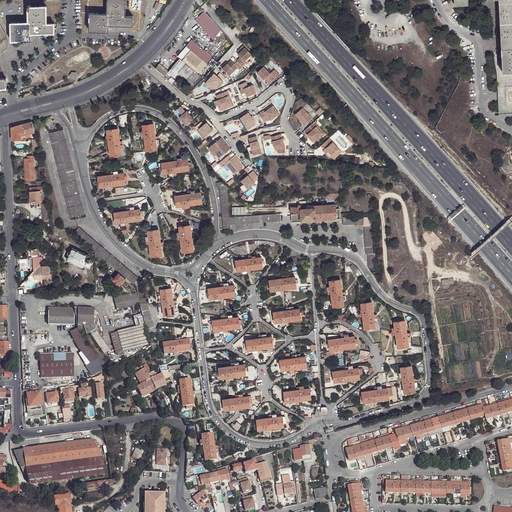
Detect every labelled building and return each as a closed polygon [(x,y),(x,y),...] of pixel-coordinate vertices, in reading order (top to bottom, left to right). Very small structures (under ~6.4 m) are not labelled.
[(126,0),(107,0),(107,13),(90,13),(89,31),(108,32),(109,25),(118,25),(133,26),(133,16),(126,16),(126,0)] [(316,3),(323,13),(327,9),(318,0),(314,0),(313,1),(316,3)] [(511,24),(511,2),(498,3),(499,25),(511,24)] [(30,6),(27,6),(28,22),(11,22),(11,41),(31,40),(31,33),(54,32),(53,23),(46,23),(46,5),(30,6)] [(214,23),(206,14),(199,19),(208,30),(213,27),(214,23)] [(511,46),(511,24),(499,25),(500,35),(500,40),(500,43),(501,47),(511,46)] [(204,50),(203,49),(192,39),(186,46),(191,50),(185,57),(197,68),(203,61),(207,64),(212,59),(213,58),(211,56),(213,53),(207,47),(204,50)] [(511,46),(501,47),(501,67),(502,72),(511,72),(511,46)] [(241,60),(238,64),(242,69),(246,66),(245,65),(253,58),(246,51),(240,56),(239,57),(241,60)] [(186,63),(180,58),(170,70),(167,73),(180,84),(185,78),(194,85),(201,77),(197,74),(191,69),(186,63)] [(253,58),(245,65),(246,66),(247,68),(255,61),(253,58)] [(161,62),(158,65),(167,73),(170,70),(161,62)] [(242,69),(238,64),(235,67),(232,63),(229,66),(223,71),(229,78),(238,71),(240,73),(243,70),(242,69)] [(158,65),(155,69),(164,77),(167,73),(158,65)] [(511,72),(502,72),(501,67),(495,68),(496,72),(497,91),(497,99),(498,115),(511,113),(511,72)] [(264,71),(257,77),(263,85),(264,84),(269,89),(275,84),(264,71)] [(214,76),(205,85),(209,89),(210,88),(213,91),(221,83),(214,76)] [(241,87),(243,91),(245,90),(249,98),(258,94),(254,86),(250,88),(248,83),(241,87)] [(229,92),(217,97),(219,102),(218,103),(219,107),(221,111),(233,106),(229,98),(231,97),(229,92)] [(233,106),(221,111),(222,113),(235,107),(231,97),(229,98),(233,106)] [(185,113),(181,107),(175,111),(180,117),(179,117),(186,125),(193,119),(187,112),(185,113)] [(275,107),(266,113),(265,112),(260,115),(266,123),(271,120),(272,121),(281,115),(275,107)] [(304,109),(297,115),(306,126),(314,119),(304,109)] [(250,114),(242,119),(251,131),(257,126),(254,123),(256,122),(250,114)] [(35,132),(32,122),(22,124),(25,135),(29,134),(33,132),(35,132)] [(203,122),(197,127),(199,130),(200,129),(207,137),(214,131),(214,130),(212,128),(208,123),(205,125),(203,122)] [(316,123),(306,131),(310,135),(308,136),(314,142),(323,134),(318,128),(319,127),(316,123)] [(25,135),(22,124),(11,127),(12,140),(21,140),(21,136),(22,136),(25,135)] [(146,125),(142,126),(143,132),(144,135),(141,136),(141,139),(144,139),(146,152),(150,151),(150,153),(154,153),(154,150),(157,150),(156,144),(159,144),(158,140),(158,136),(155,137),(154,124),(150,125),(146,125)] [(323,134),(314,142),(316,144),(326,135),(319,127),(318,128),(323,134)] [(110,130),(107,131),(107,136),(108,140),(106,140),(106,144),(109,144),(111,156),(114,156),(114,158),(119,157),(118,155),(122,155),(120,148),(123,147),(122,141),(120,142),(118,129),(114,130),(113,128),(109,128),(110,130)] [(85,214),(63,130),(50,133),(70,218),(85,214)] [(271,135),(266,136),(267,140),(273,138),(277,150),(279,149),(280,153),(286,153),(286,147),(284,140),(284,138),(282,134),(273,137),(271,135)] [(257,136),(249,138),(254,155),(261,153),(257,136)] [(222,138),(212,146),(216,150),(218,153),(217,155),(220,158),(231,149),(222,138)] [(340,149),(331,139),(323,146),(326,150),(327,149),(333,156),(340,149)] [(333,156),(327,149),(326,150),(325,151),(331,158),(336,159),(343,152),(340,149),(333,156)] [(27,156),(28,158),(24,159),(25,183),(29,183),(29,181),(34,181),(33,155),(27,156)] [(226,163),(236,175),(244,168),(239,162),(235,157),(226,163)] [(175,162),(162,163),(163,174),(173,173),(176,172),(179,172),(189,170),(189,167),(188,162),(188,160),(182,160),(181,161),(178,161),(175,162)] [(124,173),(119,174),(114,174),(111,175),(98,177),(98,180),(97,180),(97,183),(99,183),(100,188),(105,187),(109,186),(113,186),(125,184),(125,181),(127,181),(127,176),(124,176),(124,173)] [(249,175),(242,181),(249,189),(255,183),(255,182),(259,179),(256,175),(254,176),(251,178),(249,175)] [(225,190),(220,190),(224,229),(231,228),(228,189),(225,190)] [(36,201),(37,203),(41,203),(40,190),(30,191),(31,201),(32,201),(36,201)] [(182,206),(186,206),(190,205),(203,203),(202,200),(204,199),(204,196),(202,196),(201,193),(196,193),(191,194),(188,195),(175,196),(176,200),(176,203),(176,207),(182,206)] [(50,217),(48,203),(41,204),(43,218),(50,217)] [(315,207),(316,220),(336,218),(335,205),(334,204),(314,206),(314,207),(315,207)] [(292,222),(301,221),(300,209),(300,206),(298,206),(293,207),(291,207),(292,222)] [(311,220),(316,220),(315,207),(314,207),(307,208),(302,208),(300,209),(301,221),(311,220)] [(125,222),(128,222),(141,220),(141,216),(143,216),(143,211),(140,212),(140,209),(135,210),(131,210),(127,211),(114,212),(116,224),(121,223),(125,222)] [(281,213),(232,217),(233,224),(281,220),(281,213)] [(346,224),(364,225),(364,217),(346,216),(346,224)] [(181,226),(179,227),(180,232),(180,236),(181,240),(183,252),(193,251),(193,245),(192,242),(192,238),(190,225),(186,226),(185,223),(181,224),(181,226)] [(132,283),(133,284),(137,278),(79,228),(74,233),(94,251),(95,252),(117,271),(126,278),(128,280),(131,282),(132,283)] [(161,246),(160,242),(159,229),(148,231),(148,238),(149,240),(150,244),(151,257),(155,256),(157,256),(162,255),(161,248),(161,246)] [(70,252),(69,255),(66,260),(83,268),(84,266),(87,261),(88,258),(89,256),(72,248),(70,252)] [(39,249),(36,249),(27,250),(28,257),(29,257),(29,267),(30,267),(31,275),(34,275),(37,275),(42,274),(42,278),(49,278),(48,266),(40,266),(40,264),(42,262),(41,256),(40,257),(39,249)] [(248,256),(248,258),(235,261),(237,271),(242,271),(246,270),(250,270),(263,268),(261,257),(256,258),(256,256),(251,256),(248,256)] [(119,273),(117,275),(113,279),(120,285),(124,280),(126,279),(119,273)] [(289,277),(285,278),(282,278),(269,280),(271,291),(276,291),(280,290),(283,290),(296,288),(296,285),(295,282),(295,277),(289,277)] [(331,290),(331,293),(333,306),(336,306),(336,308),(339,307),(339,306),(341,305),(344,305),(343,300),(343,298),(342,296),(342,292),(340,279),(330,281),(330,286),(331,290)] [(160,302),(163,302),(165,315),(175,313),(175,308),(177,307),(176,300),(173,301),(172,288),(168,288),(167,285),(163,286),(164,289),(161,289),(162,294),(159,295),(160,302)] [(209,299),(215,298),(219,298),(223,298),(235,296),(234,285),(229,286),(224,286),(221,287),(208,288),(209,291),(207,292),(207,297),(209,297),(209,298),(209,299)] [(138,298),(137,292),(114,298),(117,310),(139,305),(138,298)] [(374,318),(374,315),(372,302),(361,303),(362,309),(363,313),(360,313),(360,317),(363,316),(365,329),(370,328),(373,328),(376,328),(375,322),(374,318)] [(144,324),(146,329),(154,327),(148,306),(140,308),(141,313),(144,324)] [(83,326),(93,327),(93,310),(77,309),(77,327),(83,326)] [(289,310),(286,311),(274,312),(275,323),(280,322),(284,322),(288,321),(300,319),(299,309),(294,310),(289,310)] [(74,324),(74,311),(48,311),(48,324),(74,324)] [(144,324),(141,313),(134,315),(136,326),(144,324)] [(223,330),(227,329),(240,327),(239,324),(239,320),(238,317),(233,317),(229,318),(225,318),(212,320),(213,323),(211,324),(211,329),(213,328),(214,330),(214,331),(219,330),(223,330)] [(396,335),(398,348),(401,347),(401,349),(407,348),(406,346),(409,346),(408,340),(408,336),(407,333),(405,320),(394,322),(395,327),(393,328),(394,335),(396,335)] [(95,329),(93,327),(83,326),(86,335),(90,332),(95,329)] [(117,332),(122,352),(148,346),(143,326),(117,332)] [(78,328),(70,332),(73,339),(78,348),(83,355),(90,363),(98,358),(95,355),(89,347),(83,337),(78,328)] [(109,350),(95,329),(90,332),(104,354),(109,350)] [(115,353),(122,352),(117,332),(110,333),(115,353)] [(330,350),(335,349),(339,349),(343,348),(356,347),(356,344),(355,339),(355,336),(348,337),(346,337),(342,337),(329,339),(329,342),(329,345),(330,350)] [(263,338),(259,339),(246,340),(247,343),(248,349),(248,351),(253,350),(257,350),(260,349),(274,347),(272,337),(266,337),(263,338)] [(170,354),(174,353),(178,353),(190,351),(189,348),(189,344),(188,340),(183,341),(179,341),(176,342),(163,343),(164,354),(170,354)] [(0,353),(8,354),(8,342),(0,341),(0,353)] [(352,363),(360,359),(358,353),(350,356),(352,363)] [(73,354),(39,355),(40,379),(74,378),(73,354)] [(281,370),(286,370),(290,369),(294,369),(307,367),(305,356),(300,357),(296,357),(293,358),(280,359),(280,361),(278,362),(278,366),(281,366),(281,370)] [(144,368),(148,374),(152,372),(147,364),(143,366),(144,368)] [(229,377),(233,377),(246,375),(244,364),(239,365),(235,365),(231,366),(219,368),(219,373),(220,376),(220,378),(225,378),(229,377)] [(344,381),(347,380),(360,379),(360,376),(362,376),(361,369),(359,370),(359,368),(353,368),(353,365),(349,366),(346,367),(346,369),(333,371),(333,376),(334,378),(334,382),(340,381),(344,381)] [(402,377),(403,380),(405,393),(408,393),(408,395),(413,394),(413,392),(415,392),(415,386),(414,382),(414,379),(412,365),(408,366),(404,367),(401,367),(402,373),(402,377)] [(143,377),(148,374),(144,368),(135,374),(141,385),(146,382),(143,377)] [(150,377),(148,374),(143,377),(146,382),(152,391),(155,389),(156,389),(150,379),(151,379),(150,377)] [(156,389),(166,385),(162,374),(151,379),(150,379),(156,389)] [(193,400),(192,396),(192,392),(190,379),(179,381),(180,388),(180,390),(181,394),(183,406),(186,406),(191,405),(193,405),(193,400)] [(141,385),(137,387),(143,397),(152,392),(152,391),(146,382),(141,385)] [(97,400),(104,398),(102,383),(95,384),(97,400)] [(375,390),(362,392),(363,396),(360,396),(361,400),(363,399),(364,402),(369,402),(370,402),(373,401),(377,401),(390,399),(389,396),(393,396),(392,388),(383,389),(383,386),(375,388),(375,390)] [(295,401),(299,401),(311,399),(310,388),(305,389),(300,389),(300,387),(296,387),(297,390),(284,391),(286,403),(291,402),(295,401)] [(90,388),(86,388),(81,389),(78,390),(79,397),(80,397),(83,396),(86,396),(86,398),(91,397),(90,388)] [(63,391),(63,393),(64,400),(74,398),(73,391),(72,389),(63,391)] [(40,391),(27,393),(29,409),(27,409),(28,418),(46,415),(44,404),(42,404),(40,391)] [(57,393),(46,394),(47,404),(58,402),(57,393)] [(224,410),(230,410),(234,409),(238,409),(250,407),(250,404),(252,404),(252,398),(249,398),(249,396),(242,397),(239,397),(236,398),(223,400),(224,410)] [(502,415),(509,413),(506,402),(502,404),(498,405),(502,415)] [(483,405),(478,406),(476,407),(479,418),(486,416),(484,409),(483,406),(483,405)] [(495,417),(502,415),(498,405),(491,407),(495,417)] [(479,418),(476,407),(472,408),(469,410),(472,420),(479,418)] [(487,408),(484,409),(486,416),(487,420),(495,417),(491,407),(487,408)] [(64,409),(62,409),(63,420),(71,419),(69,408),(64,409)] [(472,420),(469,410),(465,410),(461,412),(464,422),(472,420)] [(464,422),(461,412),(458,412),(454,414),(457,424),(464,422)] [(457,424),(454,414),(451,415),(447,416),(450,427),(457,424)] [(267,429),(271,428),(284,427),(284,424),(286,424),(285,418),(283,419),(283,418),(282,416),(277,417),(273,418),(270,418),(262,419),(262,417),(259,417),(259,419),(257,420),(258,430),(263,430),(267,429)] [(450,427),(447,416),(444,417),(440,418),(443,429),(450,427)] [(443,429),(440,418),(435,419),(433,420),(436,431),(443,429)] [(436,431),(433,420),(429,421),(425,422),(428,433),(436,431)] [(241,426),(237,422),(232,426),(237,430),(241,426)] [(428,433),(425,422),(418,424),(422,435),(424,434),(428,433)] [(417,437),(422,435),(418,424),(411,426),(414,437),(417,437)] [(407,439),(414,437),(411,426),(408,427),(404,429),(407,439)] [(400,442),(407,439),(404,429),(400,429),(396,431),(396,432),(397,435),(399,442),(400,442)] [(202,442),(202,445),(203,448),(205,461),(215,460),(215,454),(214,450),(214,447),(212,434),(208,434),(207,432),(203,432),(203,435),(201,435),(202,442)] [(390,437),(393,448),(400,445),(400,442),(399,442),(397,435),(393,436),(390,437)] [(386,438),(383,439),(386,450),(393,448),(390,437),(386,438)] [(23,449),(27,475),(27,477),(31,476),(32,480),(28,480),(28,482),(31,484),(105,474),(102,458),(93,439),(23,449)] [(386,450),(383,439),(379,440),(376,441),(379,452),(386,450)] [(499,442),(500,450),(511,448),(510,444),(509,440),(499,442)] [(379,452),(376,441),(372,442),(368,443),(372,454),(379,452)] [(364,456),(372,454),(368,443),(365,444),(361,445),(364,456)] [(311,455),(309,445),(301,446),(301,448),(302,456),(311,455)] [(357,458),(364,456),(361,445),(354,448),(357,458)] [(135,447),(132,456),(136,458),(140,449),(135,447)] [(290,449),(290,447),(278,450),(280,456),(291,453),(291,450),(290,449)] [(302,456),(301,448),(294,449),(295,461),(302,460),(302,456)] [(350,460),(357,458),(354,448),(351,449),(347,450),(350,460)] [(500,450),(501,457),(511,455),(511,448),(500,450)] [(23,449),(13,451),(25,475),(27,475),(23,449)] [(166,451),(157,451),(156,466),(165,467),(166,451)] [(263,463),(261,455),(254,458),(257,465),(263,463)] [(511,455),(501,457),(503,465),(511,462),(511,455)] [(254,461),(242,464),(243,469),(245,474),(257,470),(256,467),(254,461)] [(504,472),(511,470),(511,462),(503,465),(504,472)] [(242,463),(232,466),(233,471),(234,472),(236,472),(243,469),(242,464),(242,463)] [(266,463),(263,463),(257,465),(261,479),(270,477),(266,463)] [(217,469),(217,472),(219,481),(230,479),(228,470),(225,470),(225,469),(224,467),(217,469)] [(207,472),(207,475),(209,484),(214,482),(219,481),(217,472),(217,469),(207,472)] [(209,484),(207,475),(199,477),(199,479),(201,486),(209,484)] [(117,478),(111,479),(78,484),(78,488),(79,489),(104,486),(117,481),(117,478)] [(0,486),(20,493),(18,484),(0,482),(0,486)] [(250,482),(241,484),(244,493),(252,491),(250,482)] [(394,493),(401,494),(402,483),(398,482),(394,482),(394,493)] [(424,494),(432,494),(432,484),(428,483),(424,483),(424,494)] [(439,494),(447,495),(447,484),(443,483),(440,483),(439,494)] [(352,511),(363,511),(364,510),(363,507),(362,503),(362,499),(361,496),(361,492),(360,488),(359,484),(349,486),(351,501),(352,505),(352,511)] [(454,495),(462,495),(462,484),(459,484),(455,484),(454,495)] [(290,495),(294,494),(292,485),(284,486),(285,495),(290,495)] [(329,498),(327,488),(314,490),(316,501),(329,498)] [(200,493),(193,498),(199,505),(202,503),(201,502),(207,498),(203,493),(202,491),(200,493)] [(59,510),(59,511),(72,511),(71,507),(72,507),(72,503),(70,493),(54,496),(55,505),(57,505),(57,510),(59,510)] [(156,494),(147,493),(146,498),(145,511),(163,511),(164,510),(164,507),(163,507),(163,505),(163,503),(164,503),(165,500),(165,496),(156,495),(156,494)] [(253,499),(243,501),(246,511),(256,509),(253,499)]
